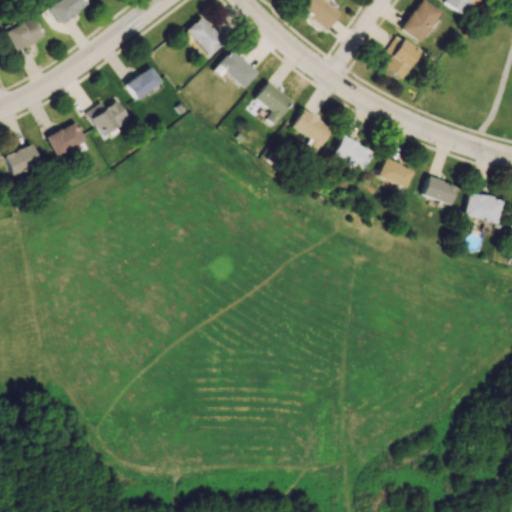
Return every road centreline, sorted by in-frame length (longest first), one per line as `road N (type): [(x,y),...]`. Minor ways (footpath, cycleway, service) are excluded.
road 1 (residential): [(240,0),(355,94),(461,147),(511,161)]
road 2 (residential): [(0,113),(60,81),(169,0)]
